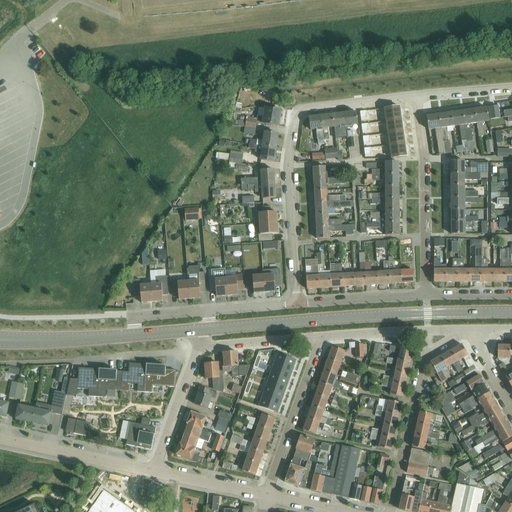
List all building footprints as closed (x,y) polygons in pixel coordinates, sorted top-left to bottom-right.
[(386,123),(401,121),(399,108),(384,111),(378,112),(378,111),(371,112),(371,117),(378,116),(379,117),(385,117),(386,123)] [(487,108),(474,110),(476,123),(478,137),(484,136),(482,123),(488,121),(487,108)] [(249,129),(255,130),(255,129),(256,124),(279,127),(281,111),(264,109),(263,120),(246,118),(245,128),(249,129)] [(470,124),(476,123),(474,110),(462,111),(468,152),(474,151),(470,124)] [(462,111),(450,113),(452,127),(459,126),(463,153),(468,152),(462,111)] [(356,113),(344,115),(346,129),(352,128),(351,126),(358,125),(356,113)] [(452,127),(450,113),(438,115),(444,154),(451,153),(449,141),(448,141),(446,128),(452,127)] [(344,115),(333,116),(334,128),(340,127),(340,130),(346,129),(344,115)] [(438,155),(444,154),(438,115),(426,117),(428,130),(435,129),(438,155)] [(333,116),(321,117),(324,144),(324,141),(329,140),(328,129),(334,128),(333,116)] [(324,144),(321,117),(309,119),(310,131),(316,130),(318,145),(324,145),(324,144)] [(386,123),(388,135),(403,133),(401,121),(386,123)] [(342,148),(348,147),(348,148),(354,148),(352,131),(340,133),(341,139),(347,138),(347,139),(341,140),(342,148)] [(249,145),(276,149),(278,135),(265,133),(263,141),(257,140),(257,142),(250,140),(249,145)] [(388,135),(390,147),(404,145),(403,133),(388,135)] [(502,136),(495,136),(496,144),(508,143),(507,137),(502,138),(502,136)] [(485,142),(487,154),(493,153),(491,141),(485,142)] [(261,160),(274,162),(276,149),(249,145),(249,149),(255,150),(255,153),(262,154),(261,160)] [(406,157),(404,145),(390,147),(391,159),(406,157)] [(374,160),(383,159),(383,152),(384,152),(383,147),(376,148),(377,153),(374,153),(374,160)] [(337,159),(336,149),(324,150),(325,160),(337,159)] [(243,154),(230,152),(229,163),(236,164),(241,165),(243,154)] [(464,162),(450,162),(450,174),(486,174),(487,174),(487,163),(477,164),(477,169),(464,169),(464,162)] [(385,170),(371,170),(371,176),(398,175),(398,163),(385,163),(385,170)] [(248,166),(241,165),(236,164),(235,170),(247,172),(248,166)] [(325,168),(313,168),(313,180),(327,180),(327,173),(325,174),(325,168)] [(242,187),(274,185),(273,171),(261,171),(261,180),(242,181),(242,186),(242,187)] [(450,174),(450,186),(464,186),(464,181),(480,181),(480,179),(486,179),(486,174),(450,174)] [(371,176),(366,176),(366,181),(366,185),(373,185),(373,181),(385,181),(385,187),(399,187),(398,175),(371,176)] [(327,180),(313,180),(314,192),(326,192),(326,186),(343,185),(343,179),(338,179),(332,179),(327,180)] [(274,185),(242,187),(242,186),(241,186),(242,192),(255,191),(255,193),(262,192),(262,200),(275,199),(274,185)] [(464,193),(464,186),(450,186),(450,198),(478,198),(477,193),(464,193)] [(372,195),(368,195),(368,200),(372,199),(399,199),(399,187),(385,187),(385,194),(372,195)] [(212,191),(213,200),(220,200),(220,191),(212,191)] [(315,204),(345,202),(345,196),(326,197),(326,192),(314,192),(315,204)] [(478,198),(450,198),(450,210),(464,210),(464,204),(481,204),(481,199),(478,199),(478,198)] [(399,199),(372,199),(372,200),(372,205),(379,205),(385,205),(385,212),(399,212),(399,199)] [(315,204),(316,216),(328,216),(327,210),(339,209),(339,208),(348,208),(348,202),(345,202),(315,204)] [(258,214),(259,225),(277,224),(276,213),(270,213),(270,207),(256,208),(256,214),(258,214)] [(184,209),(185,220),(199,219),(198,208),(184,209)] [(464,210),(450,210),(450,222),(464,222),(472,222),(478,222),(478,217),(464,217),(464,210)] [(372,223),(399,223),(399,212),(385,212),(385,218),(379,218),(379,213),(370,213),(370,219),(372,219),(372,223)] [(328,216),(316,216),(316,228),(341,227),(340,220),(328,221),(328,216)] [(464,222),(450,222),(450,235),(464,235),(464,229),(472,229),(472,222),(464,222)] [(385,235),(399,235),(399,223),(372,223),(360,224),(360,234),(361,234),(366,234),(367,234),(366,229),(385,229),(385,235)] [(277,224),(259,225),(260,235),(258,236),(258,242),(272,241),(272,235),(277,234),(277,224)] [(341,227),(316,228),(317,240),(329,239),(329,233),(341,232),(341,227)] [(377,239),(378,251),(389,251),(389,239),(377,239)] [(472,270),(470,270),(470,283),(481,283),(481,260),(481,247),(475,247),(475,257),(475,270),(472,270)] [(493,283),(505,283),(505,250),(500,250),(500,270),(493,270),(493,283)] [(322,254),(317,254),(318,266),(319,289),(331,289),(330,276),(329,272),(323,272),(322,254)] [(390,285),(402,284),(401,271),(395,272),(394,262),(392,257),(388,258),(390,285)] [(440,259),(434,259),(434,283),(446,283),(446,270),(446,266),(440,266),(440,259)] [(319,289),(317,266),(317,260),(305,261),(307,290),(319,289)] [(407,271),(401,271),(402,284),(413,283),(413,271),(412,260),(407,261),(407,266),(406,266),(407,271)] [(452,270),(446,270),(446,283),(458,283),(458,260),(452,260),(452,270)] [(458,283),(469,283),(469,270),(463,270),(463,260),(458,260),(458,283)] [(481,260),(481,283),(493,283),(493,270),(487,270),(487,260),(481,260)] [(384,273),(377,273),(378,286),(390,285),(388,262),(383,262),(383,269),(384,269),(384,273)] [(188,282),(189,300),(200,299),(200,293),(206,293),(204,273),(198,273),(198,270),(197,269),(187,270),(188,282)] [(227,297),(225,279),(225,270),(210,272),(211,278),(208,278),(210,292),(216,292),(216,298),(227,297)] [(279,270),(262,271),(262,276),(263,276),(264,294),(275,293),(275,287),(280,287),(279,270)] [(235,271),(225,271),(225,279),(227,297),(238,296),(237,290),(243,290),(242,276),(235,276),(235,271)] [(336,271),(329,272),(330,276),(331,289),(342,288),(342,275),(341,271),(336,271)] [(377,273),(365,274),(367,286),(378,286),(377,273)] [(365,274),(353,275),(354,287),(367,286),(365,274)] [(264,294),(263,276),(252,277),(252,275),(246,275),(247,289),(253,289),(253,294),(264,294)] [(353,275),(342,275),(342,288),(354,287),(353,275)] [(156,285),(150,285),(152,303),(163,302),(162,296),(168,296),(167,277),(155,278),(156,285)] [(152,303),(150,285),(140,286),(139,280),(133,281),(135,299),(141,298),(141,304),(152,303)] [(189,300),(188,282),(177,283),(177,281),(171,282),(172,296),(178,295),(178,301),(189,300)] [(373,356),(379,357),(381,346),(375,345),(373,356)] [(462,346),(451,352),(457,362),(468,356),(462,346)] [(510,346),(498,346),(498,347),(498,359),(510,360),(510,346)] [(390,347),(389,352),(399,355),(398,361),(410,364),(412,352),(400,349),(390,347)] [(332,348),(328,360),(340,364),(345,353),(332,348)] [(458,374),(463,371),(457,362),(451,352),(441,358),(447,369),(453,365),(458,374)] [(246,377),(250,366),(238,367),(237,353),(223,355),(224,369),(231,368),(232,378),(246,377)] [(277,354),(272,368),(291,374),(295,361),(277,354)] [(447,369),(441,358),(430,364),(442,384),(447,381),(441,372),(447,369)] [(328,360),(324,372),(336,376),(340,364),(328,360)] [(465,362),(468,368),(473,365),(470,360),(465,362)] [(398,361),(395,373),(407,375),(410,364),(398,361)] [(122,372),(121,384),(137,385),(137,393),(144,393),(146,365),(129,364),(128,373),(122,372)] [(213,391),(223,394),(224,390),(222,372),(218,372),(218,364),(204,365),(205,380),(212,380),(213,391)] [(499,366),(502,372),(507,369),(503,364),(499,366)] [(146,365),(144,393),(152,394),(152,386),(174,388),(175,371),(165,370),(166,367),(146,365)] [(464,373),(467,378),(477,372),(474,367),(464,373)] [(272,368),(268,381),(286,387),(291,374),(272,368)] [(511,368),(503,373),(506,378),(511,389),(511,368)] [(70,379),(66,396),(77,397),(77,389),(89,390),(88,397),(97,398),(98,370),(78,369),(78,380),(70,379)] [(98,370),(97,398),(106,399),(106,390),(121,392),(121,384),(122,372),(117,372),(117,371),(98,370)] [(324,372),(320,383),(332,388),(338,390),(340,384),(355,389),(357,383),(355,382),(341,377),(336,376),(324,372)] [(343,372),(341,377),(355,382),(357,377),(343,372)] [(384,376),(383,382),(393,384),(405,387),(407,375),(395,373),(394,379),(384,376)] [(454,379),(457,385),(466,380),(462,374),(454,379)] [(468,387),(471,392),(484,385),(479,376),(466,384),(454,391),(457,395),(467,389),(466,389),(468,387)] [(53,407),(51,414),(52,414),(61,416),(69,379),(65,378),(62,393),(56,392),(52,406),(52,407),(53,407)] [(268,381),(263,394),(282,400),(286,387),(268,381)] [(448,384),(447,384),(448,385),(450,389),(456,386),(453,381),(448,384)] [(383,382),(382,387),(392,389),(390,396),(402,398),(405,387),(393,384),(383,382)] [(9,398),(15,399),(18,384),(12,383),(9,398)] [(320,383),(316,395),(328,400),(332,388),(320,383)] [(18,384),(15,399),(21,400),(25,385),(18,384)] [(242,388),(234,385),(231,392),(239,394),(242,388)] [(463,409),(489,393),(484,385),(471,392),(473,396),(459,405),(461,409),(463,408),(463,409)] [(214,399),(216,394),(199,387),(197,393),(199,394),(194,405),(207,410),(211,398),(214,399)] [(443,409),(448,406),(450,404),(455,401),(450,393),(445,396),(440,404),(443,408),(443,409)] [(463,408),(461,409),(464,414),(471,410),(479,405),(481,410),(494,402),(489,393),(463,409),(463,408)] [(263,394),(258,407),(277,414),(282,400),(263,394)] [(0,396),(0,395),(0,415),(6,417),(8,410),(9,404),(0,401),(0,396)] [(316,395),(311,407),(324,411),(328,400),(316,395)] [(389,402),(387,413),(398,416),(401,404),(389,402)] [(499,411),(494,402),(481,410),(484,413),(479,416),(477,414),(468,420),(472,427),(499,411)] [(52,407),(52,406),(36,403),(35,409),(32,423),(49,426),(52,414),(51,414),(53,407),(52,407)] [(450,404),(448,406),(443,409),(443,408),(441,409),(446,418),(455,412),(450,404)] [(16,419),(32,423),(35,409),(19,405),(16,419)] [(311,407),(307,419),(320,423),(324,411),(311,407)] [(484,426),(489,423),(491,427),(504,419),(499,411),(472,427),(461,433),(464,437),(484,425),(484,426)] [(186,425),(188,425),(202,430),(206,418),(190,412),(186,425)] [(220,412),(217,418),(230,422),(232,416),(220,412)] [(429,427),(431,421),(441,423),(442,417),(420,412),(417,424),(429,427)] [(387,413),(384,425),(396,428),(398,416),(387,413)] [(253,425),(258,426),(271,431),(275,420),(262,415),(260,421),(255,419),(253,425)] [(130,423),(126,445),(151,451),(156,428),(149,427),(150,420),(142,418),(141,425),(130,423)] [(219,419),(215,429),(224,432),(228,423),(219,419)] [(320,423),(307,419),(303,430),(315,435),(320,423)] [(467,453),(509,428),(504,419),(491,427),(494,431),(475,442),(477,446),(471,450),(467,441),(461,444),(467,453)] [(77,421),(74,434),(85,437),(88,423),(77,421)] [(459,423),(452,427),(457,435),(463,431),(459,423)] [(414,436),(431,439),(437,441),(439,441),(440,436),(428,433),(429,427),(417,424),(414,436)] [(188,425),(181,444),(195,449),(198,440),(208,443),(210,435),(201,432),(202,430),(188,425)] [(384,425),(382,437),(393,439),(396,428),(384,425)] [(258,426),(254,438),(267,442),(271,431),(258,426)] [(511,437),(511,432),(509,428),(467,453),(471,460),(478,456),(477,455),(481,453),(480,451),(499,440),(501,444),(511,437)] [(393,439),(382,437),(377,436),(371,434),(369,440),(380,442),(379,449),(391,451),(393,439)] [(448,443),(457,445),(451,434),(450,435),(448,443)] [(212,450),(219,453),(224,438),(217,435),(212,450)] [(245,447),(247,442),(243,440),(243,439),(232,436),(230,442),(241,445),(245,447)] [(414,436),(412,448),(424,451),(425,444),(436,447),(437,441),(431,439),(414,436)] [(301,437),(293,457),(301,460),(307,462),(316,465),(318,460),(310,457),(311,454),(310,454),(314,442),(301,437)] [(507,453),(511,449),(511,437),(501,444),(482,455),(485,460),(504,449),(507,453)] [(254,438),(250,449),(263,453),(267,442),(254,438)] [(195,449),(181,444),(179,443),(175,456),(190,461),(195,449)] [(245,447),(241,445),(239,451),(248,454),(250,449),(245,447)] [(336,446),(330,473),(337,474),(340,459),(342,447),(336,446)] [(337,474),(332,496),(339,497),(350,500),(352,486),(353,485),(355,472),(357,463),(360,451),(342,447),(340,459),(337,474)] [(248,454),(246,460),(259,465),(263,453),(250,449),(248,454)] [(511,449),(507,453),(489,463),(495,472),(511,462),(511,461),(511,449)] [(411,450),(408,464),(427,468),(430,454),(411,450)] [(388,463),(389,457),(379,455),(377,466),(382,468),(383,462),(388,463)] [(297,488),(310,491),(316,466),(316,465),(307,462),(304,470),(298,468),(301,460),(293,457),(284,482),(297,487),(297,488)] [(259,465),(246,460),(244,466),(238,464),(238,467),(232,466),(232,465),(223,463),(222,468),(242,473),(242,471),(255,476),(259,465)] [(427,468),(408,464),(406,474),(426,478),(426,476),(432,477),(433,469),(427,468)] [(458,469),(467,476),(479,469),(478,469),(472,472),(468,464),(458,469)] [(316,466),(310,491),(332,496),(337,474),(330,473),(326,472),(327,468),(316,466)] [(479,469),(467,476),(473,480),(475,479),(476,482),(485,477),(482,472),(477,475),(477,474),(480,472),(479,469)] [(352,486),(350,500),(359,502),(362,487),(363,487),(365,475),(360,474),(357,486),(353,485),(352,486)] [(493,475),(483,481),(486,487),(496,481),(493,475)] [(372,489),(369,504),(379,506),(382,491),(384,481),(374,479),(372,489)] [(400,511),(406,511),(417,511),(420,503),(422,494),(408,490),(410,483),(404,481),(399,508),(400,511)] [(445,485),(439,484),(438,490),(440,490),(437,504),(431,502),(428,511),(439,511),(442,498),(443,497),(444,492),(444,491),(445,485)] [(451,507),(450,511),(491,511),(485,508),(484,508),(483,511),(477,511),(482,492),(456,486),(452,507),(451,507)] [(359,502),(369,504),(372,489),(363,487),(362,487),(359,502)] [(133,511),(103,491),(88,511),(133,511)] [(509,498),(505,503),(511,507),(511,495),(504,491),(503,494),(509,498)] [(417,511),(428,511),(431,502),(424,501),(426,494),(422,493),(422,494),(420,503),(417,511)] [(439,511),(450,511),(451,507),(452,507),(445,505),(446,499),(442,498),(439,511)] [(489,499),(485,508),(491,511),(511,511),(511,507),(505,503),(502,508),(489,499)]
